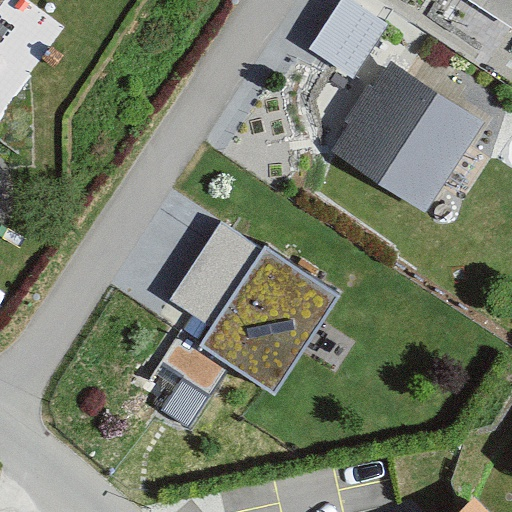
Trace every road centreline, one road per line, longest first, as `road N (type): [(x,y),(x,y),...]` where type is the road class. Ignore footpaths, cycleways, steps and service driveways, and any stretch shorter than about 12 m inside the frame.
road 1 (residential): [(0,392),(278,0)]
road 2 (residential): [(0,425),(64,467),(109,511)]
